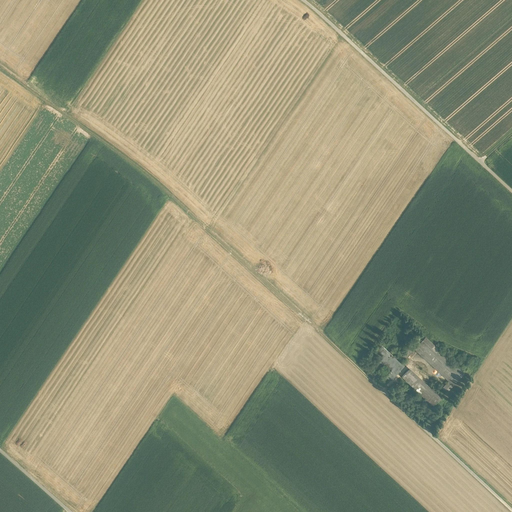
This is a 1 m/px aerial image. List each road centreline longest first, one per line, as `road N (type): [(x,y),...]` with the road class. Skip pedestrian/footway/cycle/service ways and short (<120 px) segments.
road 1 (track): [(0,67),(155,180),(385,393)]
road 2 (track): [(511,191),(302,0)]
road 3 (track): [(511,510),(385,393)]
